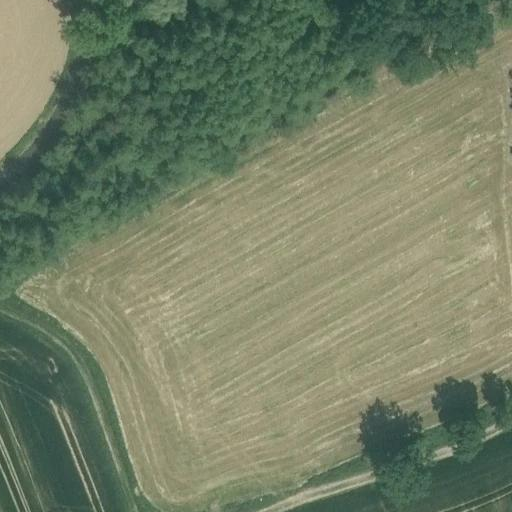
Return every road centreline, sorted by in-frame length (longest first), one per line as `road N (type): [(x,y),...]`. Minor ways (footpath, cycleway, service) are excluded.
road 1 (track): [(511,422),(464,446),(265,511)]
road 2 (track): [(130,511),(64,341),(0,309)]
